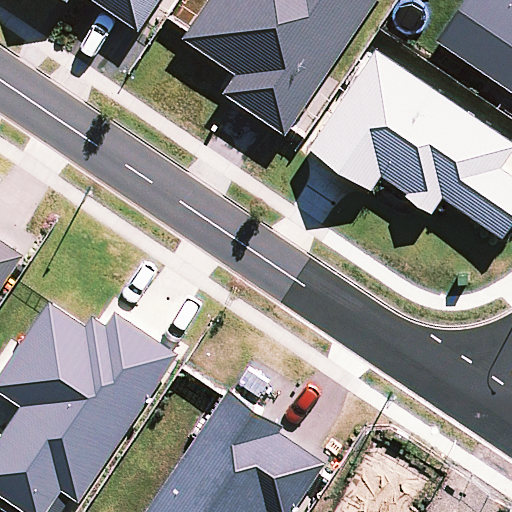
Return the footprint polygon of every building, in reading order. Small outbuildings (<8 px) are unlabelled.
[(93,0),(140,31),(161,0),(65,0),(69,2),(70,0),(93,0)] [(201,0),(184,25),(238,61),(225,79),(287,121),(370,0),(201,0)] [(511,0),(454,0),(437,27),(511,77),(511,0)] [(511,127),(376,37),(310,135),(372,177),(382,163),(408,181),(406,183),(432,201),(444,184),(504,225),(511,212),(511,161),(502,154),(511,139),(511,127)] [(0,280),(25,243),(0,225),(0,280)] [(63,477),(80,488),(180,342),(115,298),(107,310),(94,302),(87,311),(51,288),(0,363),(0,376),(22,391),(0,426),(0,480),(42,509),(63,477)] [(287,412),(231,374),(223,385),(135,511),(258,511),(269,497),(286,508),(318,462),(326,450),(282,419),(287,412)]
